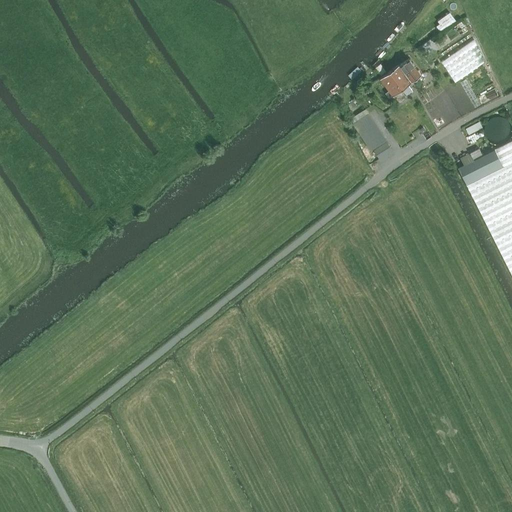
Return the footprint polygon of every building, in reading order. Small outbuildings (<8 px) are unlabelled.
[(438,24),(436,26),(441,32),(456,21),(454,18),(449,12),(437,21),(439,23),(438,24)] [(438,49),(431,38),(421,45),(429,55),(438,49)] [(475,39),(443,62),(456,82),(485,62),(475,39)] [(382,76),(380,78),(392,95),(394,94),(399,101),(407,96),(406,94),(412,90),(408,84),(420,75),(408,58),(387,73),(382,76)] [(372,150),(387,140),(366,109),(351,119),(372,150)] [(511,274),(511,140),(483,155),(479,148),(460,158),(464,165),(458,168),(511,274)] [(388,142),(374,151),(379,159),(393,150),(388,142)]
